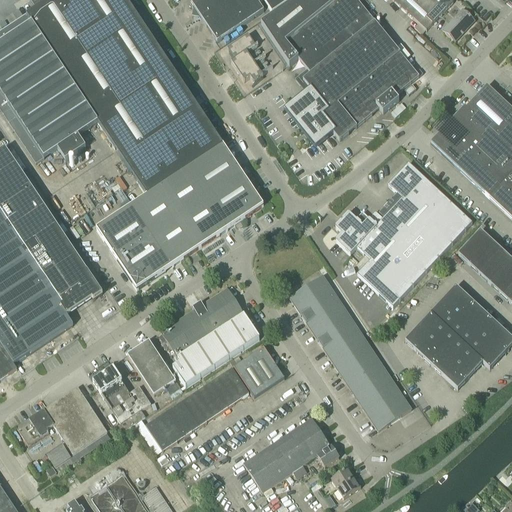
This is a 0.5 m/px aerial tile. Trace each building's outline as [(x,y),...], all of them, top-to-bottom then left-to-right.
[(34,13),(26,17),(97,124),(129,171),(204,121),(179,82),(173,74),(124,0),(42,0),(45,5),(34,13)] [(196,0),(190,4),(194,10),(193,16),(199,17),(201,21),(204,24),(217,44),(263,13),(254,0),(196,0)] [(298,0),(261,26),(289,68),(298,61),(311,76),(303,82),(311,92),(291,108),(285,113),(315,151),(334,136),(339,142),(379,110),(383,116),(398,103),(394,98),(418,78),(354,0),(298,0)] [(262,0),(272,14),(293,0),(262,0)] [(390,0),(426,33),(453,4),(448,0),(390,0)] [(474,22),(462,11),(442,33),(454,44),(474,22)] [(3,33),(0,34),(0,112),(35,165),(57,151),(65,163),(85,150),(78,138),(85,133),(92,128),(97,124),(26,17),(23,19),(15,25),(9,29),(3,33)] [(230,64),(239,77),(243,84),(250,80),(253,85),(262,79),(261,77),(272,69),(257,47),(255,48),(248,38),(227,52),(233,62),(230,64)] [(479,96),(486,89),(483,86),(476,93),(479,96)] [(408,97),(415,91),(411,87),(404,93),(408,97)] [(430,145),(489,200),(511,221),(511,112),(486,88),(486,89),(479,96),(466,110),(464,109),(430,145)] [(171,182),(222,148),(204,121),(129,171),(147,198),(154,193),(171,182)] [(223,148),(187,172),(227,232),(263,208),(229,156),(228,156),(223,148)] [(102,296),(5,152),(0,155),(0,217),(61,309),(86,292),(93,302),(102,296)] [(471,225),(407,166),(387,187),(401,201),(382,221),(375,214),(369,221),(361,215),(355,222),(348,215),(340,224),(338,223),(334,227),(336,228),(334,230),(341,237),(335,244),(349,257),(356,250),(369,263),(356,277),(392,310),(471,225)] [(132,208),(173,268),(227,232),(187,172),(171,182),(154,193),(147,198),(132,208)] [(173,268),(132,208),(124,214),(113,198),(88,217),(136,293),(173,268)] [(0,264),(22,250),(0,218),(0,264)] [(511,307),(511,262),(479,233),(457,257),(511,307)] [(0,346),(13,367),(72,327),(22,250),(0,264),(0,346)] [(322,278),(289,300),(377,433),(411,411),(322,278)] [(511,346),(511,341),(455,289),(404,343),(457,392),(482,365),(489,372),(511,346)] [(227,291),(160,335),(177,360),(243,317),(227,291)] [(259,341),(244,318),(177,361),(180,365),(172,370),(185,390),(259,341)] [(175,384),(148,343),(127,357),(154,398),(175,384)] [(0,383),(17,372),(13,367),(0,346),(0,383)] [(254,401),(284,381),(263,350),(233,370),(254,401)] [(120,426),(150,406),(139,389),(130,395),(113,370),(92,384),(120,426)] [(162,454),(248,396),(232,371),(145,429),(162,454)] [(47,409),(46,410),(46,411),(76,456),(108,435),(78,390),(77,389),(47,409)] [(48,435),(48,434),(46,432),(53,428),(55,427),(45,412),(44,413),(34,419),(33,418),(15,429),(28,448),(48,435)] [(311,421),(311,422),(243,467),(262,496),(293,476),(296,481),(306,475),(303,469),(317,459),(324,469),(339,460),(331,449),(330,449),(311,421)] [(50,479),(56,475),(52,469),(46,473),(50,479)] [(116,472),(83,493),(95,511),(168,511),(158,495),(139,507),(116,472)] [(337,492),(353,481),(347,472),(331,483),(337,492)] [(353,481),(337,492),(343,501),(359,490),(353,481)] [(318,485),(311,490),(319,504),(324,501),(318,492),(321,489),(318,485)] [(0,511),(14,511),(0,490),(0,511)] [(324,501),(319,504),(325,511),(327,511),(330,510),(324,501)] [(80,511),(75,503),(67,508),(70,511),(69,511),(80,511)] [(503,511),(511,511),(511,505),(509,503),(504,508),(506,510),(503,511)]
